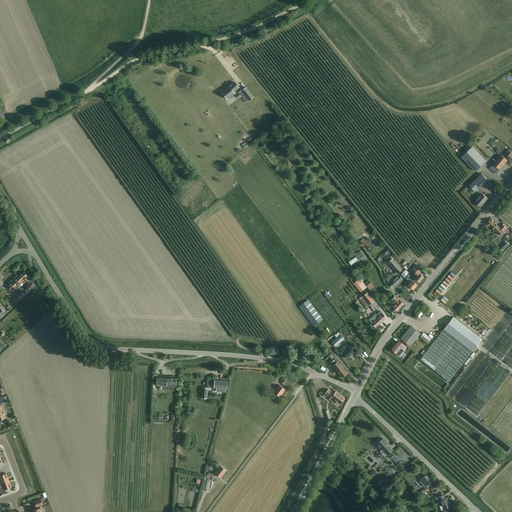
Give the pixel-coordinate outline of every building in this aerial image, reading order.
[(227,99),(234,93),(233,92),(239,88),(234,82),(229,86),(221,92),(227,99)] [(248,100),(253,97),(250,92),(246,87),(241,91),(243,94),(248,100)] [(473,146),(462,156),(476,171),(487,161),(473,146)] [(496,173),(507,159),(502,155),(494,164),(493,163),(489,168),(496,173)] [(475,190),(487,179),(482,173),(470,185),(475,190)] [(482,193),(475,202),(480,207),(487,197),(482,193)] [(500,227),(491,219),(487,223),(486,225),(486,226),(487,228),(489,227),(490,226),(500,235),(503,231),(506,233),(509,229),(503,224),(500,227)] [(365,257),(360,251),(355,255),(360,261),(365,257)] [(393,268),(398,274),(402,270),(397,264),(393,268)] [(420,282),(424,277),(419,273),(422,269),(416,265),(411,271),(414,273),(412,276),(415,278),(420,282)] [(28,277),(24,272),(18,276),(22,280),(24,279),(25,280),(28,277)] [(392,288),(402,279),(397,274),(395,276),(394,276),(394,275),(393,273),(389,276),(391,279),(391,278),(392,279),(388,282),(392,288)] [(355,278),(362,288),(366,285),(359,275),(355,278)] [(16,285),(22,280),(18,276),(8,286),(12,291),(18,287),(16,285)] [(408,284),(406,283),(404,286),(408,290),(411,288),(414,290),(417,285),(411,280),(408,284)] [(19,300),(25,295),(22,291),(16,296),(19,300)] [(319,291),(308,299),(334,332),(344,324),(319,291)] [(374,302),(367,293),(362,297),(369,306),(374,302)] [(391,305),(387,310),(394,315),(403,304),(395,297),(392,301),(393,302),(391,305)] [(299,306),(314,326),(322,320),(307,300),(299,306)] [(375,314),(369,320),(372,323),(376,327),(386,317),(380,311),(376,315),(376,314),(375,314)] [(449,381),(482,339),(454,317),(421,359),(449,381)] [(421,333),(411,325),(401,338),(410,346),(421,333)] [(340,335),(331,342),(335,347),(344,339),(340,335)] [(398,341),(391,350),(399,356),(406,347),(398,341)] [(347,350),(345,348),(343,346),(340,349),(341,351),(338,354),(340,356),(343,354),(347,359),(353,352),(349,348),(347,350)] [(332,366),(342,378),(347,374),(342,368),(343,368),(335,358),(330,362),(333,365),(332,366)] [(176,386),(176,379),(157,378),(156,386),(166,386),(176,386)] [(289,389),(292,384),(285,379),(281,384),(289,389)] [(227,381),(215,380),(214,388),(226,389),(227,381)] [(279,385),(273,392),(280,397),(285,389),(279,385)] [(336,402),(339,404),(344,398),(336,392),(334,394),(328,389),(325,393),(331,398),(329,399),(335,404),(336,402)] [(381,449),(382,448),(387,454),(392,449),(386,443),(388,442),(383,437),(376,444),(381,449)] [(378,454),(374,457),(379,463),(383,460),(378,454)] [(404,468),(407,465),(402,460),(397,464),(402,470),(404,468)] [(226,470),(220,465),(214,473),(221,477),(226,470)] [(428,484),(432,481),(422,470),(415,476),(417,478),(416,479),(424,488),(427,485),(428,486),(429,485),(428,484)] [(0,472),(0,483),(9,480),(6,473),(1,475),(0,472)] [(9,480),(0,483),(0,490),(1,494),(8,492),(7,489),(11,487),(9,480)] [(205,480),(204,480),(202,489),(208,491),(210,482),(205,480)] [(443,495),(435,499),(438,503),(439,503),(441,506),(439,507),(441,511),(443,510),(450,506),(446,498),(445,499),(443,495)]
